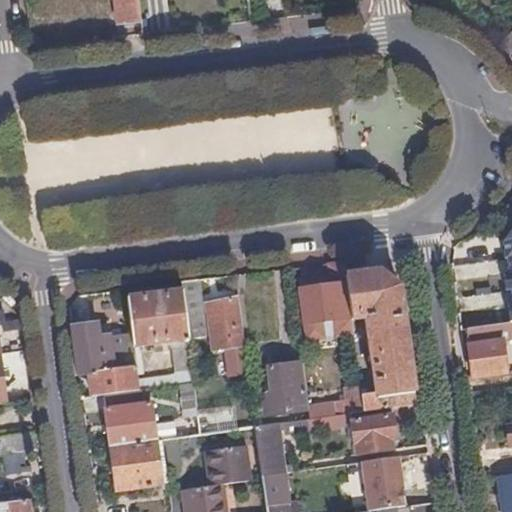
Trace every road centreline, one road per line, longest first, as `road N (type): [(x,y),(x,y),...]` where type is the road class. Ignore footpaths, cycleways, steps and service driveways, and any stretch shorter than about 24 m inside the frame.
road 1 (residential): [(399,34),(7,89)]
road 2 (residential): [(33,268),(409,221)]
road 3 (residential): [(409,221),(459,511)]
road 4 (residential): [(68,511),(33,268)]
road 5 (residential): [(409,221),(442,200),(456,172),(465,141),(460,100)]
